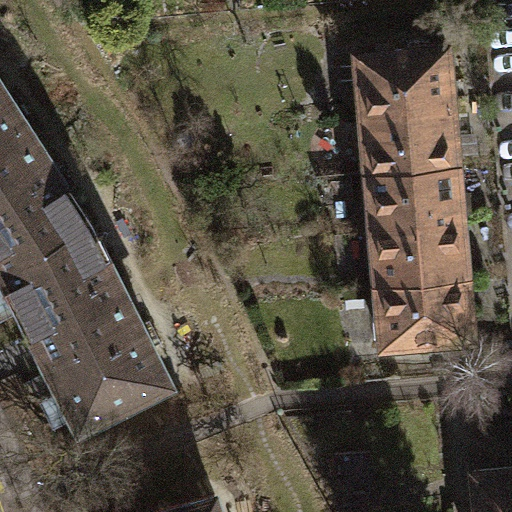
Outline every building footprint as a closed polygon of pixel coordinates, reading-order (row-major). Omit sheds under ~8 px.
[(448,42),(353,51),(358,110),(453,101),(448,42)] [(0,82),(0,266),(1,268),(85,220),(0,82)] [(453,101),(358,110),(364,169),(459,160),(453,101)] [(459,160),(364,169),(369,229),(465,220),(459,160)] [(85,220),(1,268),(78,423),(166,379),(85,220)] [(465,220),(369,229),(375,288),(470,279),(465,220)] [(470,279),(375,288),(381,347),(476,338),(470,279)] [(511,511),(511,467),(475,470),(478,511),(511,511)] [(222,511),(217,492),(142,511),(222,511)]
